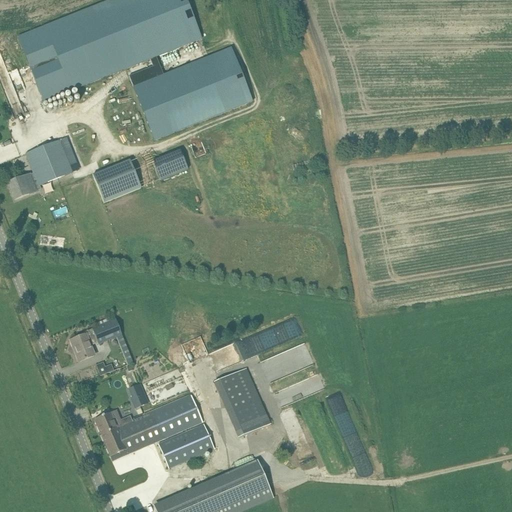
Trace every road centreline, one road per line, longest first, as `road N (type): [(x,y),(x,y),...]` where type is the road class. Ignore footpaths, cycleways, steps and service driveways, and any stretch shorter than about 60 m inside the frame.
road 1 (unclassified): [(96,475),(140,462),(161,475),(204,476),(257,454),(271,474),(403,479)]
road 2 (unclassified): [(96,475),(0,233)]
road 3 (track): [(511,134),(332,152)]
road 4 (unknown): [(0,154),(74,112),(92,111),(107,122),(118,149)]
